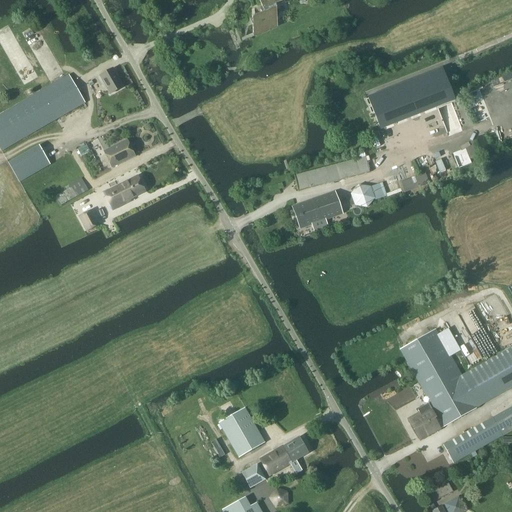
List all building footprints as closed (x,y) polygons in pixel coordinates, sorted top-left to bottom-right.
[(253,17),(253,33),(277,23),(276,4),(285,0),(259,0),(265,12),(253,17)] [(112,69),(101,76),(111,94),(123,87),(112,69)] [(70,75),(0,114),(0,147),(2,151),(85,103),(70,75)] [(127,140),(104,152),(112,167),(135,156),(127,140)] [(39,145),(18,157),(9,162),(19,181),(29,175),(50,164),(39,145)] [(365,158),(306,173),(295,176),(299,191),(369,172),(365,158)] [(426,173),(404,181),(401,182),(405,192),(430,183),(426,173)] [(145,191),(138,177),(111,191),(119,206),(132,200),(131,199),(145,191)] [(368,209),(376,199),(371,187),(359,185),(351,195),(355,207),(368,209)] [(335,193),(292,207),(300,230),(313,225),(315,232),(328,227),(326,221),(343,215),(335,193)] [(92,212),(82,217),(88,231),(100,225),(92,212)] [(400,350),(430,403),(435,412),(444,427),(477,409),(477,408),(460,377),(467,374),(458,358),(452,360),(435,330),(400,350)] [(511,347),(467,374),(460,377),(477,408),(511,387),(511,347)] [(420,413),(409,419),(420,440),(440,429),(444,427),(435,412),(430,403),(418,409),(420,413)] [(511,407),(493,418),(496,423),(502,435),(503,435),(511,430),(511,407)] [(219,422),(229,439),(239,457),(265,442),(263,439),(245,408),(238,412),(219,422)] [(493,418),(443,446),(453,464),(503,435),(502,435),(496,423),(493,418)] [(299,437),(285,445),(294,461),(296,461),(308,453),(299,437)] [(296,461),(294,461),(285,445),(260,460),(269,476),(291,463),(296,473),(303,470),(298,462),(297,463),(296,461)] [(257,464),(243,473),(251,487),(266,479),(257,464)] [(277,489),(272,499),(279,508),(289,504),(290,492),(277,489)] [(245,497),(221,510),(222,511),(261,511),(257,503),(250,506),(245,497)] [(462,511),(466,510),(460,498),(447,505),(451,511),(462,511)]
